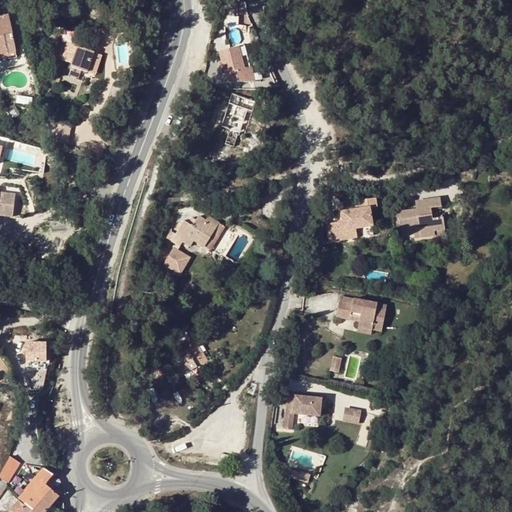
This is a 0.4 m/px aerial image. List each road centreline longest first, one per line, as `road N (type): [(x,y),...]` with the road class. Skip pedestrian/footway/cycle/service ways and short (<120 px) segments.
road 1 (residential): [(260,0),(296,103),(307,174),(248,501)]
road 2 (tertiary): [(82,311),(177,37),(178,0)]
road 3 (track): [(307,174),(371,180),(469,165),(511,135)]
